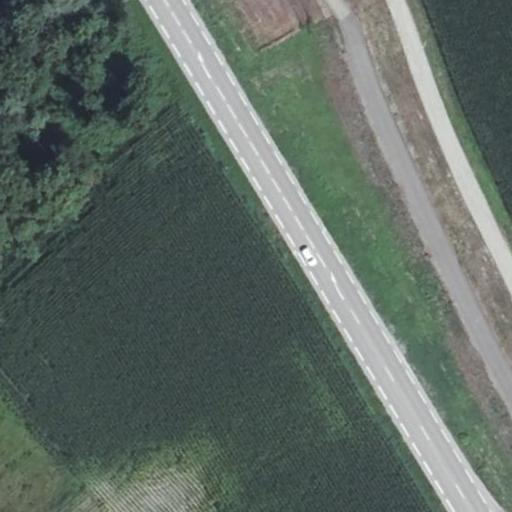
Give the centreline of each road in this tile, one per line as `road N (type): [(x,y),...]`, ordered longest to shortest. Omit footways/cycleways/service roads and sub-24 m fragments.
road 1 (secondary): [(159,0),(466,511)]
road 2 (track): [(511,267),(454,159),(389,0)]
